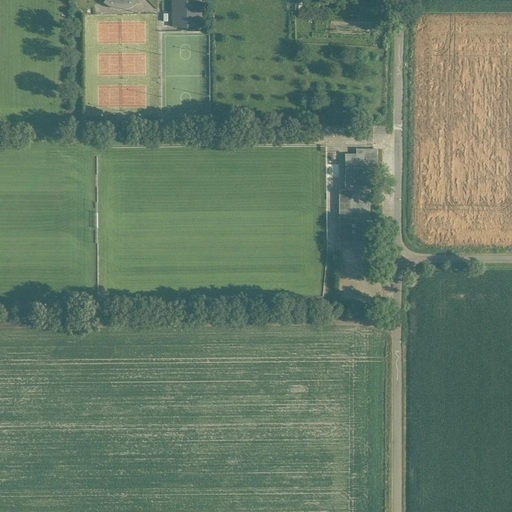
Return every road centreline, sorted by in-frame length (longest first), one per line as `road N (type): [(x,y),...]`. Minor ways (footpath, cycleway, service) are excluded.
road 1 (unclassified): [(395,511),(395,252)]
road 2 (residential): [(395,252),(399,0)]
